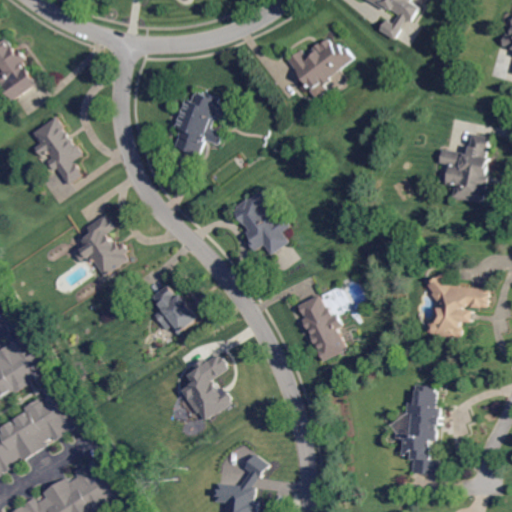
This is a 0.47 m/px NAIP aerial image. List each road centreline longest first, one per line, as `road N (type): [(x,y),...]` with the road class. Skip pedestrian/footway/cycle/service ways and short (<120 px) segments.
road 1 (residential): [(131,43),(123,108),(134,161),(156,202),(221,268),(268,335),(304,432),(310,511)]
road 2 (residential): [(36,0),(90,30),(150,45),(222,37),(289,0)]
